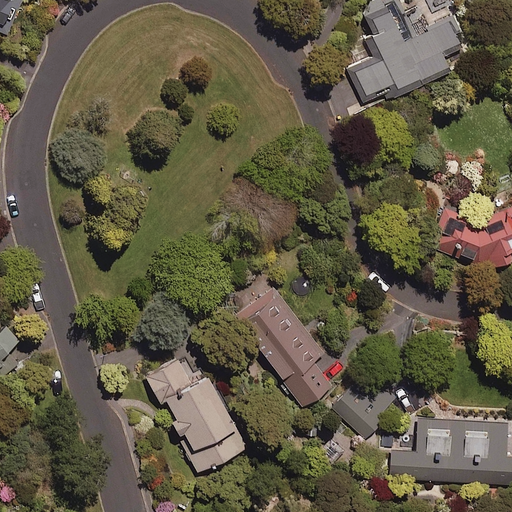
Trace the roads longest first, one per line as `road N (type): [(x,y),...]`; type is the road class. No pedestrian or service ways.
road 1 (residential): [(113,0),(87,19),(53,68),(24,179),(121,511)]
road 2 (residential): [(511,299),(446,301),(382,270),(353,225),(283,58),(265,30),(228,0)]
